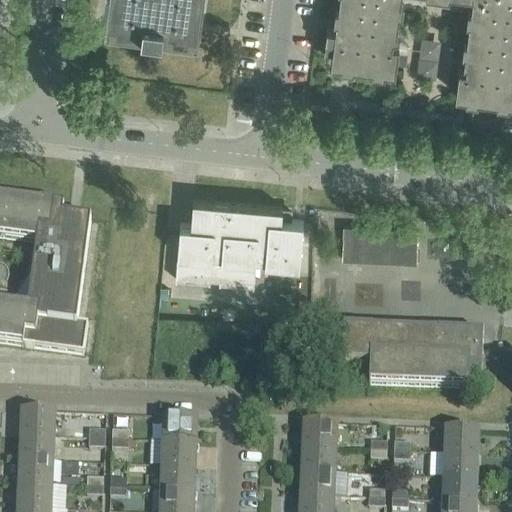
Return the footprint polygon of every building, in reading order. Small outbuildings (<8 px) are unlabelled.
[(328,26),(325,47),(334,48),(332,61),(342,62),(342,65),(354,67),(354,64),(373,67),(372,69),(385,71),(385,68),(396,70),(400,43),(393,42),(394,36),(396,36),(396,35),(399,35),(400,29),(397,29),(399,10),(402,11),(403,0),(472,0),(471,7),(468,7),(467,19),(470,19),(467,38),(464,38),(463,50),(466,50),(464,61),(467,61),(466,67),(459,66),(456,93),(466,95),(466,97),(478,99),(479,96),(497,99),(497,102),(509,103),(509,100),(511,100),(511,0),(339,0),(339,5),(336,5),(335,17),(337,18),(336,27),(328,26)] [(303,220),(292,219),(281,218),(282,207),(193,199),(191,224),(181,223),(176,279),(177,279),(177,278),(210,280),(210,282),(211,282),(211,278),(220,279),(220,283),(221,283),(221,282),(253,284),(253,286),(254,286),(256,258),(265,258),(265,261),(300,264),(303,220)] [(0,345),(23,349),(84,357),(88,327),(77,326),(91,222),(62,218),(63,209),(52,207),(0,200),(0,345)] [(366,260),(368,226),(343,225),(341,259),(366,260)] [(404,227),(368,226),(366,260),(403,262),(404,227)] [(417,228),(404,227),(403,262),(416,262),(417,228)] [(481,377),(482,335),(417,332),(417,326),(408,326),(408,332),(342,329),(341,364),(369,365),(369,387),(469,391),(470,377),(481,377)] [(53,439),(54,415),(21,414),(20,438),(53,439)] [(196,446),(197,421),(163,420),(162,444),(196,446)] [(336,451),(337,427),(303,426),(302,450),(336,451)] [(478,456),(479,433),(445,431),(444,455),(478,456)] [(105,442),(106,433),(90,432),(89,441),(105,442)] [(129,434),(113,433),(113,442),(128,443),(129,434)] [(52,464),(53,439),(20,438),(19,462),(52,464)] [(105,450),(105,442),(89,441),(89,450),(105,450)] [(128,451),(128,443),(113,442),(112,451),(128,451)] [(195,469),(196,446),(162,444),(161,468),(195,469)] [(388,445),(387,445),(371,444),(371,453),(387,454),(388,445)] [(411,446),(395,445),(394,454),(410,454),(411,446)] [(335,475),(336,451),(302,450),(301,474),(335,475)] [(387,462),(387,454),(371,453),(371,462),(387,462)] [(410,463),(410,454),(394,454),(394,463),(410,463)] [(477,481),(478,456),(444,455),(443,480),(477,481)] [(51,488),(52,464),(19,462),(18,487),(51,488)] [(194,494),(195,469),(161,468),(160,493),(194,494)] [(334,499),(335,475),(301,474),(300,498),(334,499)] [(103,490),(104,481),(88,480),(87,489),(103,490)] [(476,505),(477,481),(443,480),(442,504),(476,505)] [(127,482),(111,481),(111,490),(127,491),(127,482)] [(18,487),(17,511),(50,511),(51,511),(65,511),(66,489),(51,488),(18,487)] [(103,498),(103,490),(87,489),(87,498),(103,498)] [(126,499),(127,491),(111,490),(110,498),(126,499)] [(386,493),(385,493),(370,492),(369,501),(385,501),(386,493)] [(192,511),(194,494),(160,493),(158,511),(192,511)] [(409,494),(393,493),(392,502),(408,502),(409,494)] [(332,511),(334,499),(300,498),(299,511),(332,511)] [(385,510),(385,501),(369,501),(369,510),(385,510)] [(408,511),(408,502),(392,502),(392,510),(408,511)]
